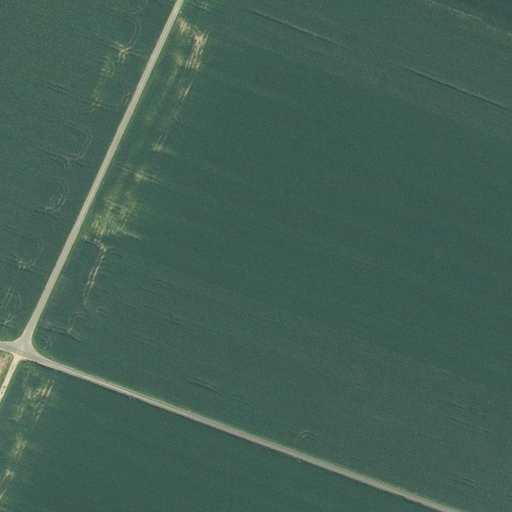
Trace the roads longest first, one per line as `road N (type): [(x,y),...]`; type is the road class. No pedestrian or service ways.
road 1 (unclassified): [(19,352),(446,511)]
road 2 (residential): [(19,352),(180,0)]
